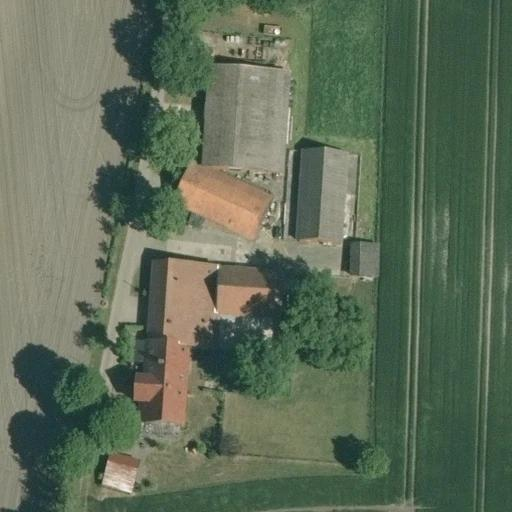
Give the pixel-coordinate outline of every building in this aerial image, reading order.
[(289,75),(209,69),(203,169),(282,174),(289,75)] [(345,155),(305,152),(299,243),(339,245),(345,155)] [(203,169),(192,164),(174,205),(254,241),(272,201),(203,169)] [(353,245),(353,276),(381,276),(381,245),(353,245)] [(276,274),(154,266),(151,313),(183,315),(181,348),(187,348),(215,350),(271,354),(272,343),(272,342),(272,338),(276,274)] [(183,315),(151,313),(149,346),(150,346),(149,366),(146,366),(144,399),(142,399),(140,424),(182,427),(187,348),(181,348),(183,315)] [(305,353),(300,331),(272,338),(272,342),(272,343),(275,360),(305,353)] [(135,496),(144,461),(113,453),(104,487),(135,496)]
